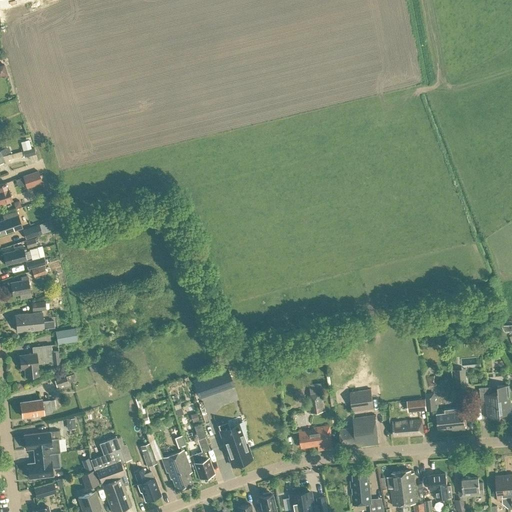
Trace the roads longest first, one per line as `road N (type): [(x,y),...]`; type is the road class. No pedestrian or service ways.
road 1 (unclassified): [(511,441),(328,457)]
road 2 (unclassified): [(159,511),(328,457)]
road 3 (unclassified): [(15,511),(0,384)]
